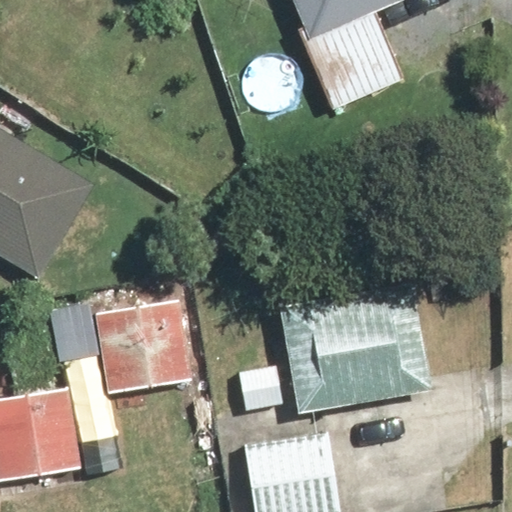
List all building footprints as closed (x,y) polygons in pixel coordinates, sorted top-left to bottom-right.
[(304,0),(321,39),(412,0),(304,0)] [(0,124),(0,247),(50,277),(104,186),(0,124)] [(429,286),(291,310),(309,412),(447,388),(429,286)] [(191,302),(110,315),(124,400),(205,386),(191,302)] [(288,362),(238,372),(247,415),(297,404),(288,362)] [(82,393),(0,402),(0,459),(3,485),(91,476),(82,393)] [(254,511),(396,511),(399,511),(394,479),(350,486),(341,427),(243,443),(254,511)]
